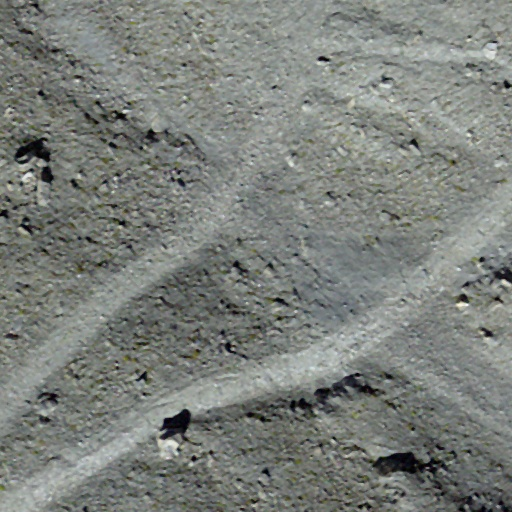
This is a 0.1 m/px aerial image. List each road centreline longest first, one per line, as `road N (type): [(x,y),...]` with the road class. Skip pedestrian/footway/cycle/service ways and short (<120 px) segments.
road 1 (track): [(511,197),(402,311),(172,405),(15,511)]
road 2 (track): [(0,419),(103,314),(240,209),(319,0)]
